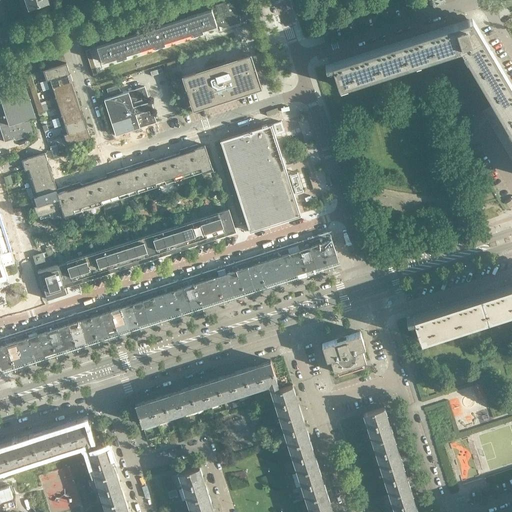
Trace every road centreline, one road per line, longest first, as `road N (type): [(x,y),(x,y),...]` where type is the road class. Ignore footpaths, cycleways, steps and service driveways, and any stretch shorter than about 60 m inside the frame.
road 1 (residential): [(0,321),(347,213)]
road 2 (residential): [(309,94),(116,154)]
road 3 (residential): [(109,395),(289,340)]
road 4 (tertiary): [(322,297),(144,354)]
road 5 (unknown): [(117,68),(284,15)]
road 6 (unclassified): [(297,57),(461,8)]
road 7 (residential): [(228,511),(210,455),(197,446),(131,466)]
road 8 (unclassified): [(379,316),(511,273)]
road 9 (unclassified): [(437,511),(398,379)]
road 10 (unclassified): [(116,154),(105,148),(67,33)]
road 11 (residential): [(347,213),(309,94)]
